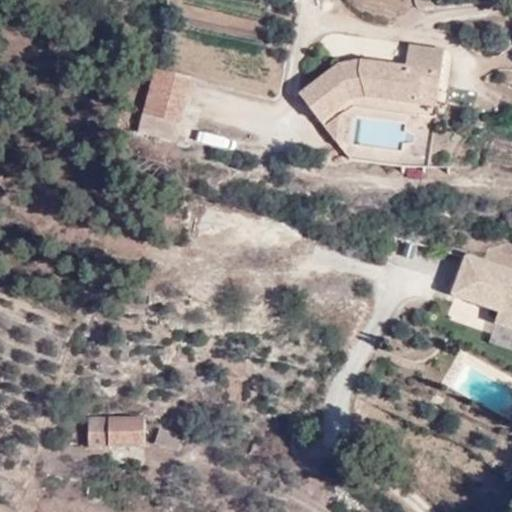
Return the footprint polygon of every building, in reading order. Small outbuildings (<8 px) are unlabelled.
[(326,61),(287,91),(311,122),(345,93),(424,105),(433,47),(397,42),(394,63),(349,57),(326,61)] [(171,127),(173,80),(153,75),(143,121),(171,127)] [(182,86),(173,80),(171,127),(182,86)] [(360,125),(361,107),(339,124),(348,134),(360,125)] [(139,139),(170,147),(171,127),(143,121),(139,139)] [(199,143),(226,149),(228,139),(201,133),(199,143)] [(293,224),(186,203),(175,245),(256,261),(258,248),(288,254),(293,224)] [(511,275),(456,256),(444,292),(487,307),(482,319),(511,329),(511,275)] [(142,422),(90,424),(90,445),(143,444),(142,422)] [(177,434),(152,425),(146,442),(147,442),(172,450),(177,434)] [(87,501),(103,502),(103,479),(87,479),(87,501)]
